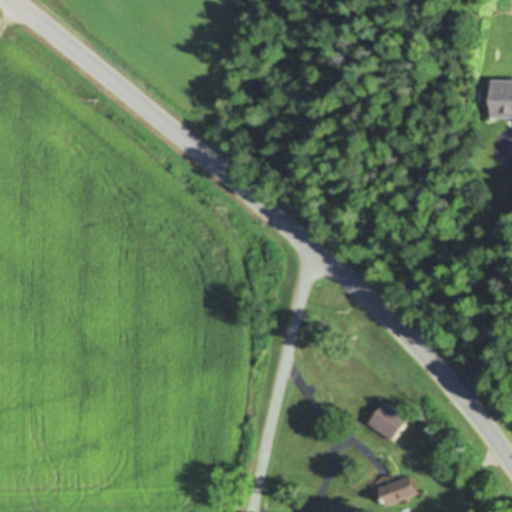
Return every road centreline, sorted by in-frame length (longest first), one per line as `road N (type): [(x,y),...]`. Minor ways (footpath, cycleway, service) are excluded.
road 1 (residential): [(10,0),(321,254),(434,365),(511,463)]
road 2 (residential): [(250,511),(300,297),(321,254)]
